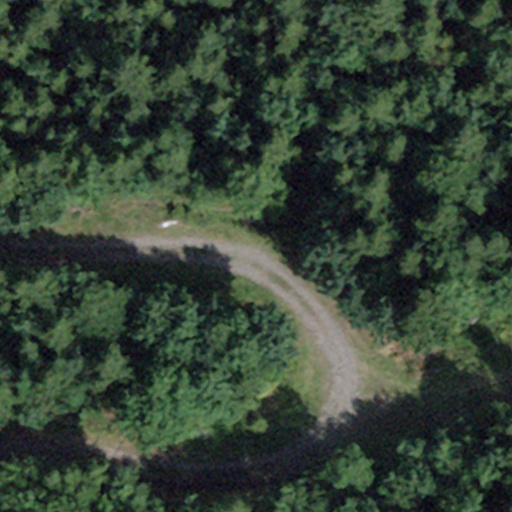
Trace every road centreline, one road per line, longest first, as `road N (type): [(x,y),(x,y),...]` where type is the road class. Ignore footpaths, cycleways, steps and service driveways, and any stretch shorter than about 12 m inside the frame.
road 1 (track): [(0,447),(52,439),(252,467),(307,448),(336,405),(331,359),(310,306),(268,272),(221,254),(46,250),(0,241)]
road 2 (track): [(336,405),(411,412),(511,391)]
